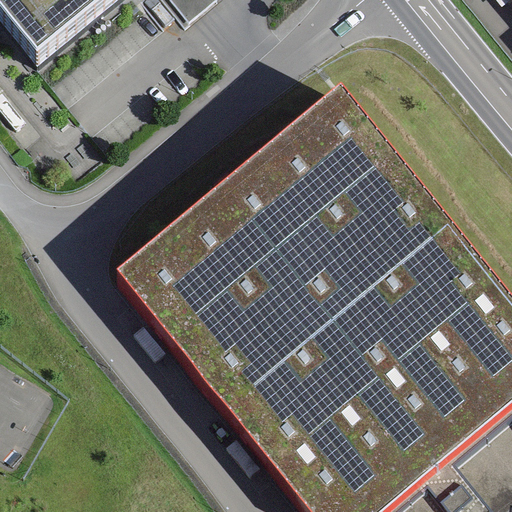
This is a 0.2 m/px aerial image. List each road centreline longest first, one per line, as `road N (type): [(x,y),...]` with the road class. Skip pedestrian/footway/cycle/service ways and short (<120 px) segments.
road 1 (residential): [(0,185),(25,213),(73,238),(361,0)]
road 2 (primary): [(511,97),(432,0)]
